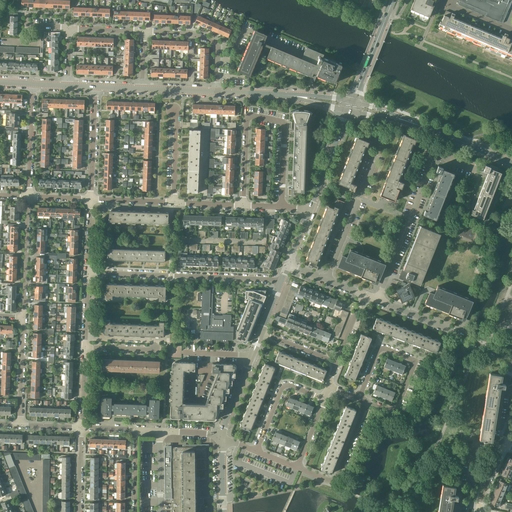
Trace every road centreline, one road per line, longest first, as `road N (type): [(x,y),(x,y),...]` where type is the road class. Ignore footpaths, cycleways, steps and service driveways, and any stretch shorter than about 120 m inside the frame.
road 1 (residential): [(242,205),(246,122),(253,115),(284,124),(282,206)]
road 2 (residential): [(377,300),(433,161),(476,173)]
road 3 (residential): [(86,274),(280,283)]
road 4 (residential): [(367,401),(396,412),(416,366),(385,348),(359,398)]
road 5 (residential): [(377,300),(511,364)]
road 6 (residential): [(327,279),(376,154)]
road 7 (residential): [(297,467),(333,481),(367,401)]
road 8 (residential): [(216,91),(216,43),(143,30)]
road 9 (residential): [(23,317),(27,196)]
